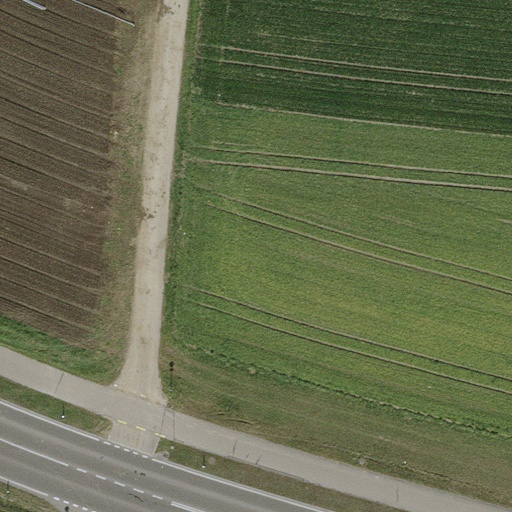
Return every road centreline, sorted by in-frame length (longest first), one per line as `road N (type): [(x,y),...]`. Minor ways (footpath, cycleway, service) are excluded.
road 1 (track): [(115,511),(135,413),(180,0)]
road 2 (secondary): [(219,511),(0,434)]
